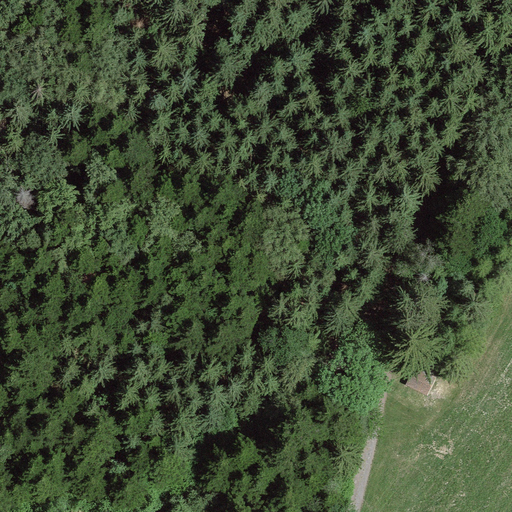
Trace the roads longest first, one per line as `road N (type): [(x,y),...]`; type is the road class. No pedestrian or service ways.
road 1 (track): [(90,511),(192,409),(394,315)]
road 2 (track): [(402,277),(430,178),(511,53)]
road 3 (unclassified): [(402,277),(350,511)]
